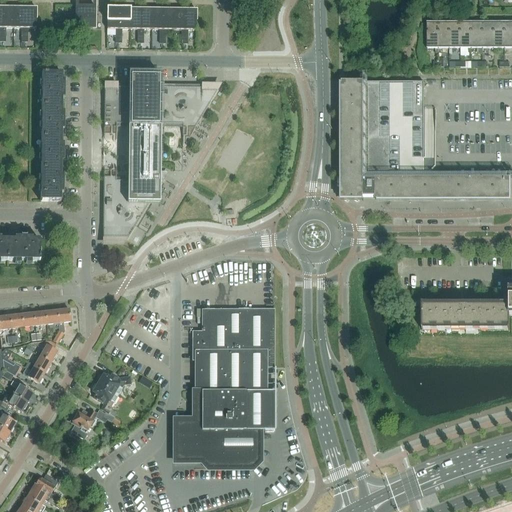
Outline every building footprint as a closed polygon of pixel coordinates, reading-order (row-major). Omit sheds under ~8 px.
[(61,15),(61,18),(95,18),(95,7),(75,7),(75,15),(61,15)] [(13,29),(14,9),(3,9),(2,43),(5,43),(5,29),(13,29)] [(25,9),(14,9),(13,29),(22,29),(21,43),(24,43),(25,9)] [(36,9),(25,9),(24,43),(27,43),(27,29),(36,29),(36,9)] [(118,10),(107,10),(107,30),(116,30),(115,44),(118,44),(118,10)] [(130,10),(118,10),(118,44),(121,44),(121,30),(129,30),(130,10)] [(140,10),(130,10),(129,30),(138,30),(137,44),(140,44),(140,10)] [(140,10),(140,44),(143,44),(143,31),(151,31),(151,10),(145,10),(140,10)] [(162,10),(151,10),(151,31),(160,31),(159,44),(162,44),(162,10)] [(174,11),(162,10),(162,44),(165,44),(165,31),(174,31),(174,11)] [(184,11),(174,11),(174,31),(182,31),(181,45),(184,45),(184,11)] [(196,11),(184,11),(184,45),(187,45),(187,31),(196,31),(196,11)] [(95,18),(61,18),(61,21),(75,21),(75,30),(95,30),(95,18)] [(428,50),(428,49),(435,49),(438,49),(438,50),(438,23),(438,24),(428,24),(428,23),(427,23),(427,24),(427,50),(428,50)] [(438,50),(439,50),(439,49),(449,49),(449,50),(449,23),(449,24),(439,24),(439,23),(438,23),(438,50)] [(460,50),(460,23),(460,24),(450,24),(450,23),(449,23),(449,50),(450,50),(450,49),(460,49),(460,50)] [(461,23),(460,23),(460,50),(461,50),(461,49),(468,49),(471,49),(471,50),(472,50),(471,23),(471,24),(461,24),(461,23)] [(472,23),(471,23),(472,50),(472,49),(480,49),(482,49),(482,50),(483,50),(483,23),(482,23),(482,24),(472,24),(472,23)] [(493,50),(494,50),(494,23),(493,23),(493,24),(483,24),(483,23),(483,50),(483,49),(493,49),(493,50)] [(494,23),(494,50),(494,49),(504,49),(504,50),(505,50),(505,23),(504,23),(504,24),(494,24),(494,23)] [(61,88),(61,79),(61,75),(47,75),(47,74),(44,74),(44,75),(41,75),(41,107),(61,107),(61,94),(64,94),(64,88),(61,88)] [(102,228),(102,230),(103,232),(103,235),(104,237),(106,239),(107,240),(108,241),(111,242),(113,243),(115,244),(118,243),(120,243),(122,242),(124,241),(125,240),(126,238),(127,237),(128,236),(147,205),(149,205),(159,205),(159,187),(160,184),(162,179),(160,179),(160,173),(160,134),(160,128),(182,128),(182,143),(183,143),(182,148),(183,148),(186,143),(187,138),(218,87),(161,86),(161,79),(161,76),(154,76),(135,76),(128,76),(128,78),(128,84),(128,86),(104,85),(104,128),(103,128),(103,140),(117,140),(117,128),(128,128),(127,179),(116,179),(116,167),(103,166),(103,179),(102,228)] [(340,200),(340,203),(344,203),(362,203),(363,203),(364,203),(364,199),(375,199),(375,202),(377,202),(377,204),(432,204),(509,203),(511,204),(511,203),(511,198),(511,180),(507,180),(507,177),(438,177),(432,177),(424,177),(424,167),(424,159),(424,110),(424,109),(424,83),(367,83),(363,83),(345,84),(342,84),(342,85),(340,85),(340,109),(340,189),(340,200)] [(41,107),(41,138),(61,139),(61,126),(64,126),(64,119),(61,119),(61,107),(41,107)] [(41,170),(61,170),(61,158),(63,158),(63,151),(61,151),(61,139),(41,138),(41,170)] [(41,170),(40,202),(60,202),(61,190),(63,190),(63,183),(60,183),(61,170),(41,170)] [(13,201),(14,191),(4,191),(4,201),(13,201)] [(8,241),(8,261),(40,262),(40,259),(41,259),(41,256),(40,256),(40,242),(27,242),(27,239),(21,239),(21,241),(8,241)] [(0,261),(8,261),(8,241),(0,241),(0,261)] [(422,305),(422,331),(423,331),(423,329),(508,329),(508,331),(509,331),(509,316),(509,315),(511,314),(511,290),(510,290),(509,290),(509,305),(423,305),(422,305)] [(69,310),(57,311),(58,324),(59,332),(63,334),(64,333),(63,324),(70,323),(69,310)] [(45,313),(46,326),(58,324),(57,311),(45,313)] [(274,311),(265,311),(201,311),(201,318),(201,324),(201,333),(191,333),(192,362),(194,362),(194,393),(201,393),(201,421),(175,421),(175,463),(208,463),(208,470),(252,470),(260,463),(260,432),(274,431),(274,392),(267,392),(267,369),(274,369),(274,311)] [(34,327),(46,326),(45,313),(33,314),(34,327)] [(21,316),(23,328),(34,327),(33,314),(21,316)] [(9,317),(11,330),(23,328),(21,316),(9,317)] [(9,317),(0,317),(0,330),(11,330),(9,317)] [(59,332),(56,337),(61,340),(64,335),(63,334),(59,332)] [(46,348),(40,358),(50,364),(57,354),(53,351),(56,346),(49,342),(49,343),(48,342),(46,342),(43,346),(46,348)] [(32,353),(26,349),(23,354),(29,358),(32,353)] [(2,353),(1,353),(1,356),(2,361),(13,367),(14,364),(8,360),(11,354),(5,350),(4,350),(2,353)] [(45,374),(50,364),(40,358),(34,368),(45,374)] [(2,361),(2,367),(3,371),(5,372),(13,377),(15,378),(20,368),(14,364),(13,367),(2,361)] [(22,375),(28,378),(38,385),(45,374),(34,368),(28,364),(26,369),(22,375)] [(10,382),(13,377),(5,372),(2,378),(10,382)] [(124,386),(130,385),(129,378),(120,379),(119,381),(107,374),(105,378),(103,377),(102,378),(101,377),(97,384),(118,397),(122,390),(122,389),(124,386)] [(16,390),(13,396),(27,404),(27,403),(29,403),(31,400),(30,398),(33,394),(14,383),(12,387),(16,390)] [(118,397),(97,384),(92,391),(94,392),(93,393),(95,394),(93,398),(105,405),(101,411),(106,413),(109,415),(111,411),(112,409),(111,408),(113,404),(114,404),(118,397)] [(27,404),(13,396),(9,402),(5,400),(3,403),(10,407),(21,414),(24,410),(25,410),(27,406),(26,405),(27,404)] [(0,401),(0,408),(7,412),(10,407),(3,403),(2,403),(0,401)] [(94,421),(97,415),(90,411),(87,417),(79,413),(75,418),(74,418),(71,423),(76,426),(72,433),(84,440),(87,435),(86,435),(91,427),(92,428),(95,422),(94,421)] [(109,415),(106,413),(103,418),(111,424),(117,428),(120,423),(114,419),(114,418),(109,415)] [(0,428),(9,434),(10,433),(12,433),(13,430),(13,428),(16,424),(1,415),(1,416),(0,415),(0,428)] [(9,434),(0,428),(0,442),(4,444),(6,440),(8,440),(10,436),(9,435),(9,434)] [(35,487),(33,490),(55,503),(57,504),(59,500),(51,495),(58,484),(46,476),(42,481),(39,479),(34,487),(35,487)] [(55,503),(33,490),(32,492),(31,491),(27,498),(41,507),(44,501),(53,506),(55,503)] [(22,508),(29,511),(42,511),(45,509),(41,507),(27,498),(23,505),(24,505),(22,508)] [(60,511),(62,507),(57,504),(55,503),(53,506),(60,511)]
